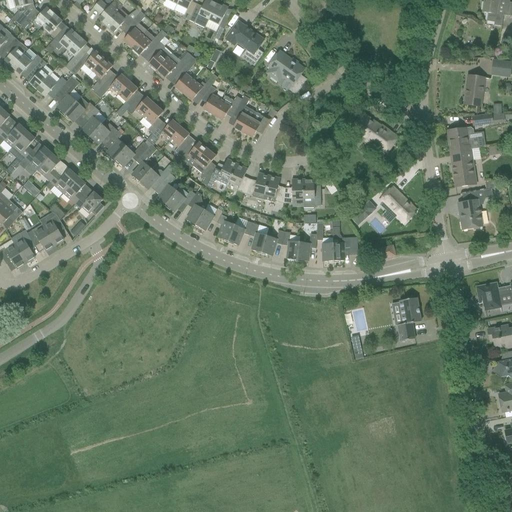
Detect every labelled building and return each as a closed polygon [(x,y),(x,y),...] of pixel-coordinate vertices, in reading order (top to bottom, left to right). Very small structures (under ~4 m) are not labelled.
[(33,4),(31,0),(12,0),(15,9),(17,9),(20,17),(15,23),(20,27),(25,22),(32,14),(27,10),(29,7),(29,6),(33,4)] [(106,27),(118,13),(123,7),(125,0),(118,0),(117,2),(115,0),(109,8),(100,0),(93,9),(101,16),(98,20),(106,27)] [(179,0),(177,5),(174,11),(184,16),(183,18),(189,21),(191,16),(197,5),(191,2),(192,0),(179,0)] [(205,0),(202,7),(197,5),(191,16),(189,21),(204,29),(209,21),(217,5),(213,3),(214,2),(210,0),(205,0)] [(511,6),(509,6),(509,0),(483,0),(482,13),(487,14),(487,22),(494,23),(494,26),(501,27),(503,16),(511,16),(511,6)] [(220,6),(217,5),(209,21),(219,26),(213,38),(219,41),(223,32),(224,29),(229,21),(223,18),(228,9),(221,5),(220,6)] [(36,10),(32,14),(25,22),(30,26),(34,22),(42,29),(54,15),(46,8),(40,15),(36,10)] [(130,25),(130,24),(141,13),(138,10),(128,16),(120,10),(118,13),(106,27),(114,34),(118,29),(123,33),(130,25)] [(139,24),(146,17),(141,13),(130,24),(130,25),(134,29),(123,42),(131,49),(143,36),(147,31),(139,24)] [(62,22),(54,15),(42,29),(54,40),(62,31),(57,27),(62,22)] [(163,20),(158,16),(154,21),(159,25),(163,20)] [(264,41),(251,31),(238,22),(225,40),(234,47),(237,43),(246,50),(241,58),(253,66),(254,67),(263,54),(263,53),(262,53),(257,50),(264,41)] [(174,30),(167,27),(164,32),(171,36),(174,30)] [(0,48),(2,46),(7,50),(16,40),(3,29),(0,32),(0,48)] [(66,35),(62,31),(54,40),(51,44),(58,51),(62,46),(67,51),(79,37),(71,30),(66,35)] [(162,31),(155,39),(147,31),(143,36),(131,49),(139,57),(148,47),(152,51),(159,43),(167,35),(162,31)] [(180,37),(175,35),(172,41),(178,43),(180,37)] [(87,44),(79,37),(67,51),(74,57),(65,68),(70,72),(86,54),(81,50),(87,44)] [(12,69),(28,51),(16,40),(7,50),(11,54),(4,62),(12,69)] [(157,72),(171,56),(163,49),(164,48),(159,43),(152,51),(157,55),(148,65),(157,72)] [(29,74),(42,60),(37,56),(36,57),(29,50),(28,51),(12,69),(20,76),(25,70),(29,74)] [(104,60),(96,52),(91,58),(86,54),(70,72),(74,76),(84,65),(92,73),(104,60)] [(280,52),(268,68),(269,69),(266,74),(278,83),(282,78),(293,86),(290,90),(289,90),(296,95),(307,80),(300,76),(305,70),(280,52)] [(178,74),(192,58),(187,54),(180,62),(172,54),(171,56),(168,59),(157,72),(165,80),(173,70),(178,74)] [(183,95),(194,82),(186,75),(197,62),(192,58),(178,74),(182,78),(174,88),(183,95)] [(37,91),(49,77),(53,73),(45,66),(47,65),(42,60),(29,74),(34,79),(29,84),(37,91)] [(112,67),(104,60),(92,73),(96,76),(93,79),(97,83),(90,91),(95,95),(109,80),(104,76),(112,67)] [(511,62),(493,60),(491,76),(511,78),(511,67),(511,62)] [(109,80),(100,90),(105,94),(110,89),(118,96),(130,83),(121,75),(113,84),(109,80)] [(203,98),(211,87),(217,78),(214,76),(202,88),(194,82),(183,95),(192,102),(198,94),(203,98)] [(55,95),(66,83),(62,78),(56,84),(49,77),(37,91),(45,98),(51,91),(55,95)] [(65,116),(76,103),(69,96),(79,84),(71,77),(67,83),(66,83),(55,95),(56,96),(58,93),(65,100),(57,109),(65,116)] [(484,79),(476,78),(467,77),(465,92),(466,92),(466,97),(465,97),(463,106),(480,108),(484,79)] [(138,90),(130,83),(118,96),(126,103),(116,114),(120,118),(126,111),(127,111),(135,102),(131,98),(138,90)] [(248,95),(251,90),(245,86),(242,91),(248,95)] [(222,101),(212,95),(215,90),(211,87),(203,98),(208,102),(203,110),(213,116),(222,101)] [(228,112),(233,115),(242,100),(237,97),(234,102),(224,96),(222,101),(213,116),(222,122),(228,112)] [(243,134),(255,112),(245,107),(249,100),(244,97),(242,100),(233,115),(239,118),(233,128),(243,134)] [(140,106),(135,102),(127,111),(131,115),(135,111),(143,119),(155,106),(147,98),(140,106)] [(86,117),(94,108),(90,103),(84,110),(77,103),(76,103),(65,116),(73,123),(81,113),(86,117)] [(501,115),(501,105),(493,105),(493,115),(501,115)] [(163,113),(155,106),(143,119),(152,126),(148,130),(152,135),(161,125),(156,121),(163,113)] [(90,138),(101,125),(94,118),(99,112),(94,108),(86,117),(90,121),(82,131),(90,138)] [(9,117),(7,116),(1,110),(0,111),(0,136),(7,129),(3,125),(9,117)] [(255,112),(243,134),(252,139),(256,132),(261,135),(261,136),(266,127),(271,120),(265,116),(264,118),(255,112)] [(349,131),(358,137),(359,135),(366,139),(364,142),(383,155),(396,137),(381,127),(380,127),(362,114),(349,131)] [(472,118),(473,127),(492,124),(491,123),(491,117),(490,115),(472,118)] [(170,141),(181,128),(172,121),(166,129),(161,125),(152,135),(158,139),(161,135),(170,141)] [(98,146),(106,136),(111,140),(118,132),(109,124),(105,129),(101,125),(90,138),(98,146)] [(26,133),(20,127),(18,125),(11,133),(7,129),(0,136),(0,145),(4,141),(12,149),(26,133)] [(182,144),(189,135),(181,128),(170,141),(177,148),(174,152),(180,157),(187,148),(182,144)] [(473,130),(470,129),(447,132),(450,150),(460,149),(461,151),(470,150),(478,149),(476,135),(473,135),(473,130)] [(115,161),(126,148),(118,140),(122,136),(118,132),(111,140),(115,144),(107,154),(115,161)] [(28,148),(33,142),(31,140),(33,138),(26,133),(12,149),(9,152),(17,160),(21,164),(32,152),(28,148)] [(196,164),(207,150),(198,143),(192,151),(187,148),(180,157),(184,161),(188,156),(196,163),(196,164)] [(126,148),(115,161),(123,168),(131,158),(136,162),(148,149),(143,144),(134,154),(126,148)] [(140,183),(151,170),(155,166),(148,160),(156,150),(152,146),(151,145),(148,149),(136,162),(140,166),(132,176),(140,183)] [(499,146),(487,148),(488,154),(489,156),(500,155),(500,152),(499,146)] [(21,164),(20,166),(24,170),(25,169),(33,176),(37,171),(52,155),(45,150),(43,148),(42,150),(37,156),(32,152),(25,160),(21,164)] [(455,188),(476,185),(470,150),(461,151),(460,149),(450,150),(455,188)] [(216,157),(207,150),(196,164),(196,163),(193,167),(203,175),(201,178),(204,179),(201,184),(205,186),(215,170),(209,165),(216,157)] [(60,163),(58,161),(52,155),(37,171),(50,182),(50,183),(57,174),(53,170),(60,163)] [(21,164),(17,160),(6,173),(10,177),(20,166),(21,164)] [(229,183),(237,165),(227,160),(223,169),(217,167),(215,170),(205,186),(210,190),(215,181),(226,186),(228,183),(229,183)] [(247,170),(237,165),(229,183),(239,188),(237,191),(245,195),(249,182),(243,179),(247,170)] [(24,170),(20,166),(10,177),(14,181),(24,170)] [(148,190),(157,180),(161,184),(170,175),(170,174),(173,170),(169,166),(163,173),(161,171),(159,171),(156,171),(155,173),(151,170),(140,183),(148,190)] [(77,178),(71,173),(69,171),(62,178),(57,174),(50,183),(50,182),(46,187),(51,191),(54,186),(63,194),(77,178)] [(249,182),(245,195),(253,197),(253,198),(263,201),(269,176),(258,174),(256,184),(249,182)] [(166,206),(177,192),(168,185),(174,178),(170,175),(161,184),(166,188),(157,199),(166,206)] [(269,176),(263,201),(274,203),(274,202),(283,204),(285,191),(278,189),(280,179),(269,176)] [(85,185),(83,184),(77,178),(63,194),(75,205),(83,197),(78,193),(85,185)] [(303,200),(303,180),(292,180),(292,191),(285,191),(283,204),(292,204),(292,200),(303,200)] [(314,180),(303,180),(303,200),(303,209),(316,208),(316,207),(321,207),(321,204),(321,200),(320,190),(314,190),(314,180)] [(324,185),(331,195),(337,191),(330,181),(324,185)] [(489,181),(484,182),(485,190),(498,188),(497,182),(491,183),(489,181)] [(40,194),(28,183),(23,188),(35,199),(40,194)] [(0,211),(9,201),(1,194),(5,189),(0,184),(0,211)] [(392,188),(380,201),(404,225),(416,212),(392,188)] [(485,191),(483,191),(485,199),(492,198),(491,190),(485,191)] [(182,202),(188,206),(195,195),(190,192),(185,199),(177,192),(166,206),(174,213),(182,202)] [(104,207),(100,204),(102,201),(94,193),(87,201),(83,197),(75,205),(80,210),(82,207),(90,215),(91,213),(95,217),(104,207)] [(196,226),(205,211),(199,208),(201,204),(198,202),(202,196),(197,193),(195,195),(188,206),(193,209),(186,221),(196,226)] [(40,195),(36,200),(40,204),(44,199),(40,195)] [(13,223),(20,216),(23,213),(9,201),(0,211),(0,223),(2,226),(8,219),(13,223)] [(463,203),(458,204),(462,231),(473,229),(474,230),(480,229),(479,228),(482,227),(477,201),(463,203)] [(50,211),(52,213),(57,216),(60,221),(65,215),(55,206),(50,211)] [(217,224),(221,216),(223,212),(218,209),(213,216),(205,211),(196,226),(205,232),(212,221),(217,224)] [(357,212),(350,218),(357,225),(363,219),(357,212)] [(64,240),(63,238),(58,230),(62,227),(64,230),(65,229),(60,221),(57,216),(52,213),(39,222),(42,225),(55,246),(64,240)] [(228,242),(235,226),(225,222),(226,219),(221,216),(217,224),(223,227),(218,238),(228,242)] [(249,236),(253,224),(247,222),(244,230),(235,226),(228,242),(238,246),(243,234),(249,236)] [(85,228),(80,224),(71,234),(76,239),(85,228)] [(262,254),(266,237),(257,234),(259,226),(253,224),(249,236),(255,238),(251,251),(262,254)] [(42,225),(27,234),(34,245),(39,242),(44,250),(45,252),(48,250),(55,246),(42,225)] [(29,248),(34,245),(27,234),(25,231),(20,234),(23,240),(14,246),(26,264),(35,258),(29,248)] [(276,244),(282,246),(284,233),(279,231),(276,240),(266,237),(262,254),(272,257),(276,244)] [(297,261),(299,243),(289,242),(290,234),(284,233),(282,246),(288,247),(287,259),(297,261)] [(316,241),(316,235),(310,235),(309,243),(310,243),(310,244),(299,243),(297,261),(308,262),(310,249),(316,250),(316,241)] [(357,255),(357,245),(357,239),(338,240),(338,244),(333,245),(333,262),(344,262),(344,253),(349,252),(349,256),(357,255)] [(333,262),(333,245),(322,245),(323,262),(333,262)] [(26,264),(14,246),(6,251),(4,249),(0,251),(0,255),(6,265),(7,265),(5,263),(10,260),(15,267),(16,270),(26,264)] [(374,252),(376,261),(395,256),(392,247),(374,252)] [(499,301),(511,298),(511,285),(511,286),(497,289),(496,284),(478,288),(480,297),(482,296),(485,311),(495,309),(501,308),(499,301)] [(421,322),(420,318),(417,299),(414,299),(413,298),(407,299),(407,301),(399,302),(403,325),(397,326),(400,342),(415,340),(412,324),(421,322)] [(511,334),(511,330),(508,330),(508,326),(487,330),(489,338),(492,338),(495,349),(504,347),(505,349),(511,347),(511,334)] [(358,337),(350,338),(354,355),(361,354),(358,337)] [(511,352),(504,354),(505,361),(497,363),(493,368),(495,374),(500,378),(508,377),(511,379),(511,352)] [(511,384),(505,386),(506,394),(501,395),(498,395),(499,399),(500,405),(499,406),(500,410),(501,411),(502,413),(511,411),(511,384)]
